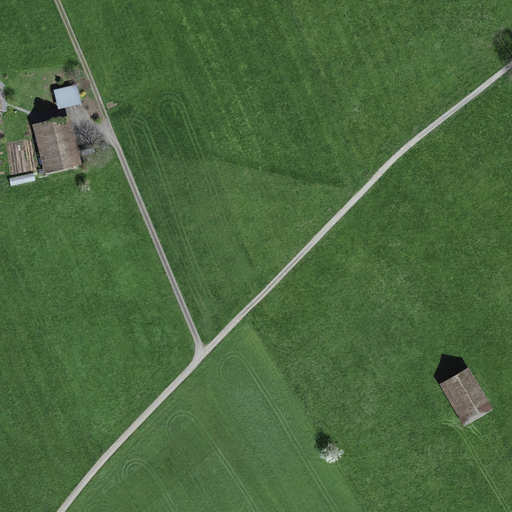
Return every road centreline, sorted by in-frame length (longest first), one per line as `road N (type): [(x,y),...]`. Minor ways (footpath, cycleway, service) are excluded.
road 1 (track): [(511,65),(390,162),(62,511)]
road 2 (track): [(53,0),(202,355)]
